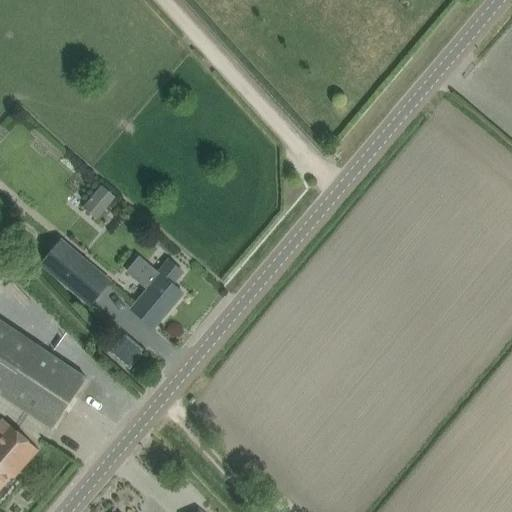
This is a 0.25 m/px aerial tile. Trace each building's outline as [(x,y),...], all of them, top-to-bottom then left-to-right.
[(96,220),(116,197),(102,185),(83,208),(96,220)] [(61,239),(40,264),(90,307),(111,281),(61,239)] [(139,258),(127,272),(148,289),(131,309),(139,316),(154,329),(183,294),(173,286),(182,275),(169,264),(160,274),(159,275),(139,258)] [(0,394),(36,419),(52,430),(86,379),(70,368),(0,321),(0,394)] [(38,450),(23,437),(4,421),(0,425),(0,489),(12,476),(14,479),(38,450)]
